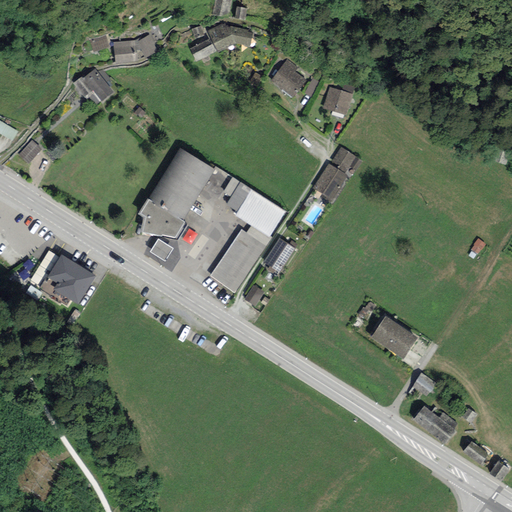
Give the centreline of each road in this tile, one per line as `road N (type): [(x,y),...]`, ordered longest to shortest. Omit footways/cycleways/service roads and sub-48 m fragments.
road 1 (secondary): [(489,488),(0,180)]
road 2 (track): [(108,511),(97,482),(0,338)]
